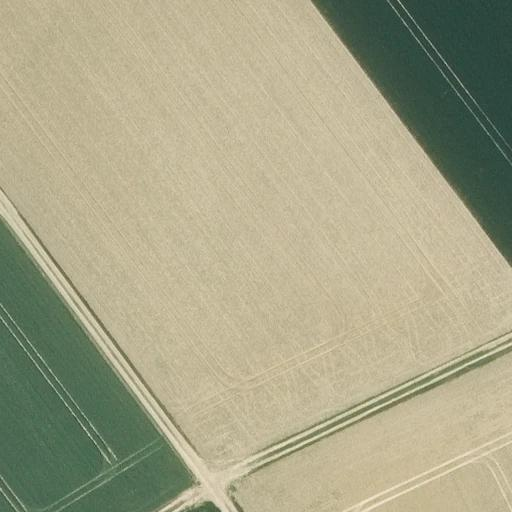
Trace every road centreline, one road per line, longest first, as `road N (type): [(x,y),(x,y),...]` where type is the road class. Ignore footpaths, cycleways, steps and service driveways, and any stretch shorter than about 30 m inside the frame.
road 1 (track): [(0,203),(230,511)]
road 2 (track): [(511,345),(172,511)]
